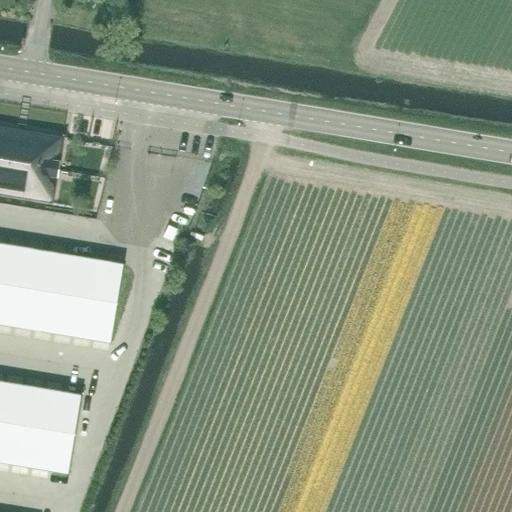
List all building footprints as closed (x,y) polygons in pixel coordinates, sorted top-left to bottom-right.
[(0,194),(53,203),(54,193),(56,180),(64,137),(0,126),(0,194)] [(78,208),(75,220),(95,225),(97,213),(78,208)] [(6,245),(0,281),(0,284),(19,288),(26,249),(6,245)] [(26,249),(19,288),(39,291),(45,252),(26,249)] [(45,252),(39,291),(59,295),(65,255),(45,252)] [(65,255),(59,295),(78,298),(85,258),(65,255)] [(85,258),(78,298),(98,301),(105,262),(85,258)] [(105,262),(98,301),(118,304),(124,265),(105,262)] [(0,284),(0,325),(13,327),(19,288),(0,284)] [(19,288),(13,327),(32,331),(39,291),(19,288)] [(39,291),(32,331),(52,334),(59,295),(39,291)] [(59,295),(52,334),(72,337),(78,298),(59,295)] [(78,298),(72,337),(92,341),(98,301),(78,298)] [(98,301),(92,341),(111,344),(118,304),(98,301)] [(3,383),(0,403),(0,422),(17,425),(23,386),(3,383)] [(23,386),(17,425),(36,429),(43,389),(23,386)] [(43,389),(36,429),(56,432),(63,393),(43,389)] [(63,393),(56,432),(76,435),(82,396),(63,393)] [(0,422),(0,463),(10,465),(17,425),(0,422)] [(17,425),(10,465),(30,468),(36,429),(17,425)] [(36,429),(30,468),(49,471),(56,432),(36,429)] [(56,432),(49,471),(69,475),(73,455),(76,435),(56,432)]
